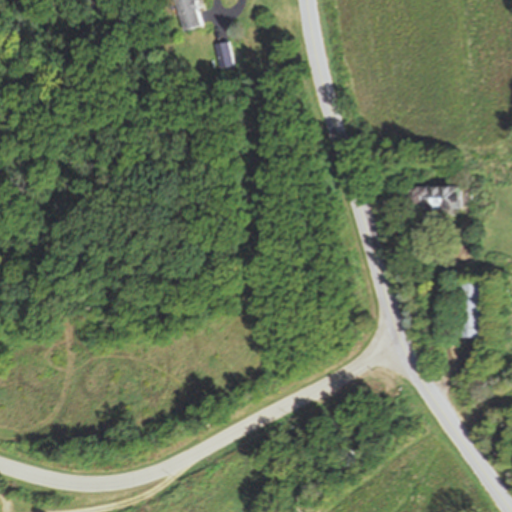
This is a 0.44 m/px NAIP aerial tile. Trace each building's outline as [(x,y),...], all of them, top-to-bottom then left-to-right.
[(178,0),(202,0),(204,8),(203,8),(207,24),(188,30),(178,0)] [(233,39),(238,64),(223,67),(218,42),(233,39)] [(472,186),(473,206),(454,206),(454,211),(446,211),(446,208),(407,209),(407,185),(431,185),(431,180),(443,180),(444,184),(453,184),(453,182),(467,182),(467,186),(472,186)] [(459,279),(490,280),(488,337),(457,336),(459,279)] [(351,441),(362,456),(348,467),(337,452),(351,441)]
